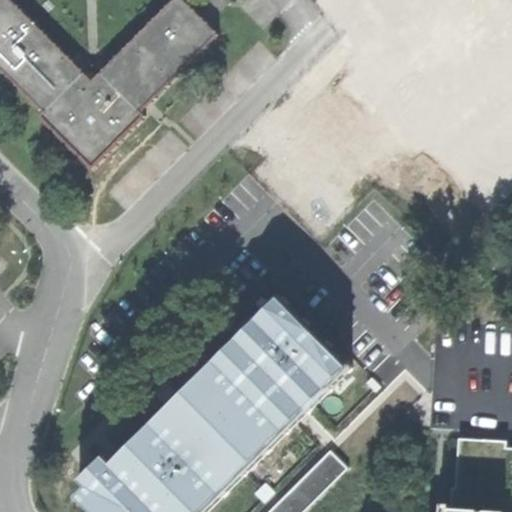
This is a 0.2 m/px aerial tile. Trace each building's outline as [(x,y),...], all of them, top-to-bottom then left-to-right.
[(511,0),(387,0),(402,15),(343,75),(473,203),(511,177),(511,0)] [(155,104),(216,42),(176,2),(94,84),(89,83),(83,82),(3,4),(0,7),(0,81),(40,122),(36,127),(89,178),(143,125),(139,120),(155,104)] [(281,302),(275,306),(259,323),(116,471),(107,463),(94,478),(81,492),(86,496),(76,506),(81,511),(216,511),(333,396),(352,375),(289,312),(289,308),(284,303),(281,302)] [(259,323),(275,306),(271,302),(254,319),(259,323)] [(269,511),(359,422),(333,396),(216,511),(269,511)] [(511,511),(511,449),(509,449),(509,442),(463,439),(460,489),(456,488),(455,508),(511,511)]
